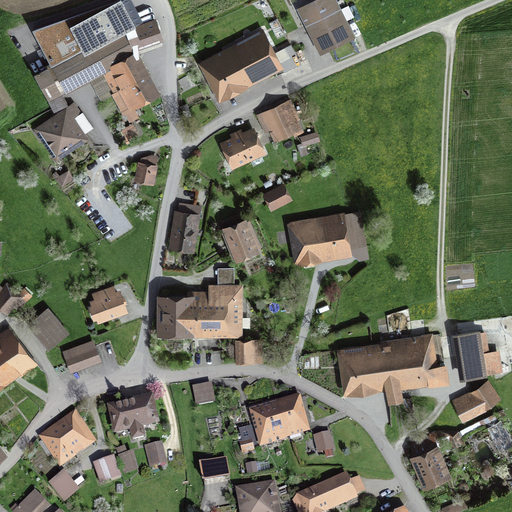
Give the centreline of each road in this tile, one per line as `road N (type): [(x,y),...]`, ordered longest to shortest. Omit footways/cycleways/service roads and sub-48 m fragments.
road 1 (residential): [(133,379),(225,370),(289,377),(370,426),(423,511)]
road 2 (unclassified): [(181,148),(296,83),(495,0)]
road 3 (track): [(449,19),(440,314)]
road 4 (unclassified): [(133,379),(181,148)]
road 5 (track): [(389,454),(447,398),(452,382),(440,314)]
road 6 (residential): [(181,148),(162,0)]
